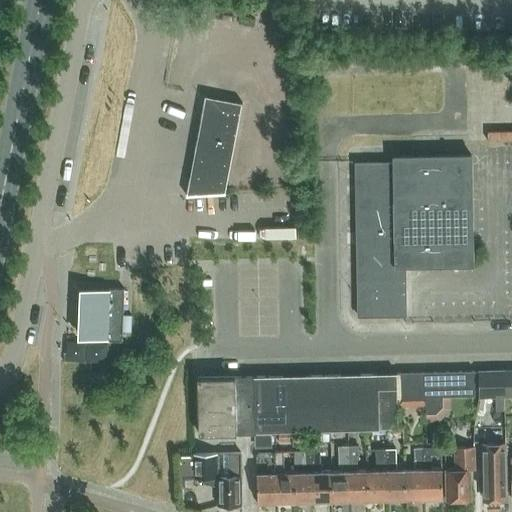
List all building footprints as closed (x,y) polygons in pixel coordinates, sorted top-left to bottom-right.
[(185,195),(225,192),(242,102),(204,95),(185,195)] [(357,315),(386,315),(404,314),(403,265),(472,264),(472,262),(465,263),(463,156),(470,156),(470,154),(393,156),(393,161),(355,162),(357,315)] [(82,289),(80,337),(106,338),(106,340),(122,340),(122,332),(123,315),(124,289),(108,288),(108,290),(82,289)] [(123,315),(122,332),(131,332),(131,315),(123,315)] [(511,369),(503,370),(504,396),(511,395),(511,369)] [(479,396),(504,396),(503,370),(478,371),(479,396)] [(448,371),(435,372),(436,396),(449,396),(448,371)] [(461,371),(448,371),(449,396),(462,396),(461,371)] [(474,371),(461,371),(462,396),(474,395),(474,371)] [(412,405),(411,372),(400,373),(401,405),(412,405)] [(423,405),(422,372),(411,372),(412,405),(423,405)] [(436,396),(435,372),(423,372),(423,397),(436,396)] [(398,428),(396,373),(253,376),(252,376),(252,377),(197,377),(199,432),(198,432),(198,433),(256,432),(278,431),(285,431),(290,431),(369,429),(398,428)] [(503,398),(495,399),(495,411),(504,411),(503,398)] [(285,431),(278,431),(279,441),(290,440),(290,431),(285,431)] [(256,434),(255,434),(255,447),(271,447),(271,434),(256,434)] [(504,468),(503,442),(480,443),(481,468),(482,498),(494,498),(494,500),(503,500),(503,497),(505,497),(504,468)] [(340,469),(330,469),(332,501),(345,501),(345,499),(349,499),(348,445),(339,445),(340,469)] [(355,445),(348,445),(349,499),(354,499),(354,501),(368,500),(367,468),(356,469),(355,445)] [(429,447),(422,447),(423,497),(428,497),(428,499),(442,498),(441,467),(441,450),(438,446),(429,447)] [(467,470),(474,469),(474,446),(453,447),(454,467),(449,467),(447,469),(444,469),(445,499),(451,499),(452,500),(458,500),(460,498),(470,498),(470,480),(467,480),(467,470)] [(414,467),(404,468),(405,499),(418,499),(418,498),(423,497),(422,447),(413,447),(414,467)] [(377,468),(367,468),(368,500),(382,500),(382,498),(386,498),(384,448),(376,448),(377,468)] [(392,448),(384,448),(386,498),(391,498),(391,500),(405,499),(404,468),(393,468),(392,448)] [(311,450),(294,451),(294,465),(304,465),(304,471),(294,471),(295,502),(308,502),(308,500),(313,500),(311,455),(311,450)] [(319,450),(311,450),(311,455),(313,500),(317,500),(317,502),(332,501),(330,469),(320,470),(319,455),(319,450)] [(276,501),(274,451),(258,452),(256,455),(256,461),(266,461),(266,471),(256,471),(257,503),(271,503),(271,501),(276,501)] [(284,451),(274,451),(276,501),(280,501),(280,502),(295,502),(294,471),(284,471),(284,451)] [(217,477),(217,504),(221,503),(222,506),(231,505),(233,503),(240,503),(240,475),(241,475),(240,452),(179,454),(179,478),(217,477)]
